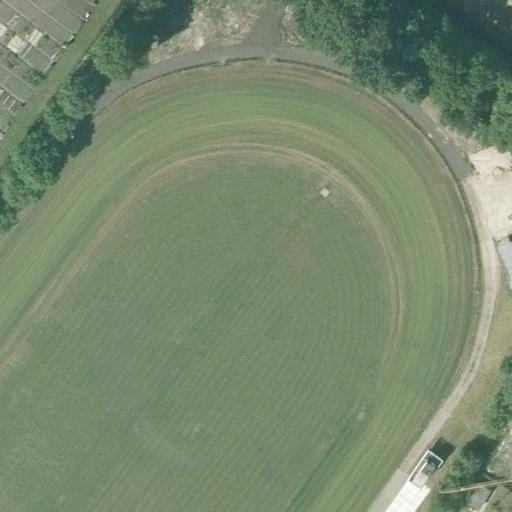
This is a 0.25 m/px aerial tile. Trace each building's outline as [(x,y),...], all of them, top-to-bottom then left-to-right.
[(288,0),(285,5),(294,12),(302,0),(288,0)] [(221,5),(198,8),(200,26),(224,23),(221,5)] [(223,24),(201,29),(205,46),(227,41),(223,24)] [(511,235),(497,239),(507,284),(511,283),(511,235)] [(223,309),(156,413),(214,449),(280,345),(223,309)] [(424,452),(407,475),(419,483),(435,460),(424,452)] [(479,482),(473,491),(482,497),(488,487),(479,482)]
